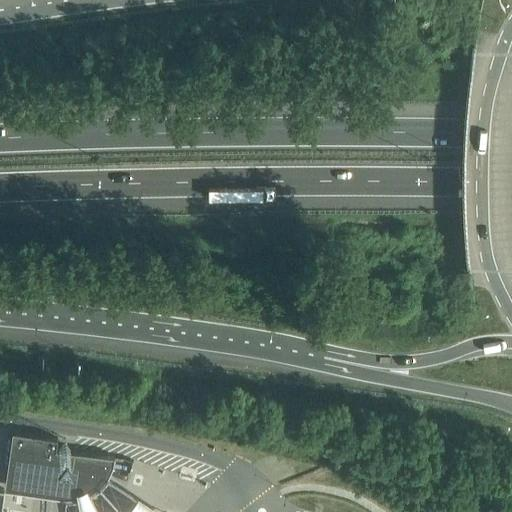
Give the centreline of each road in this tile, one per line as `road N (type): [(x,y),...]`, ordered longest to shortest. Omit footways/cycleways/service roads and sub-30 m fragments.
road 1 (motorway): [(511,135),(0,139)]
road 2 (motorway): [(0,185),(511,186)]
road 3 (motorway): [(0,305),(324,350)]
road 4 (primary): [(511,27),(490,79),(481,193),(490,268),(511,311)]
road 5 (motorway): [(324,350),(407,383),(511,405)]
road 6 (motorway): [(324,350),(404,361),(511,343)]
road 7 (motorway): [(133,0),(0,18)]
